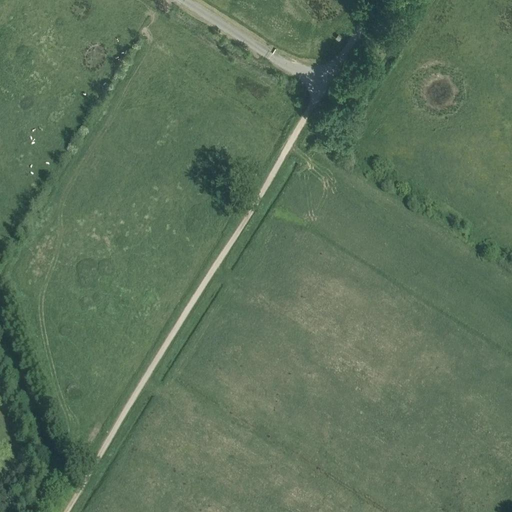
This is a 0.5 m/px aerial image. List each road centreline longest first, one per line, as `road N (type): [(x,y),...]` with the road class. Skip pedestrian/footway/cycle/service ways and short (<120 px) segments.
road 1 (unclassified): [(323,86),(64,511)]
road 2 (unclassified): [(323,86),(183,0)]
